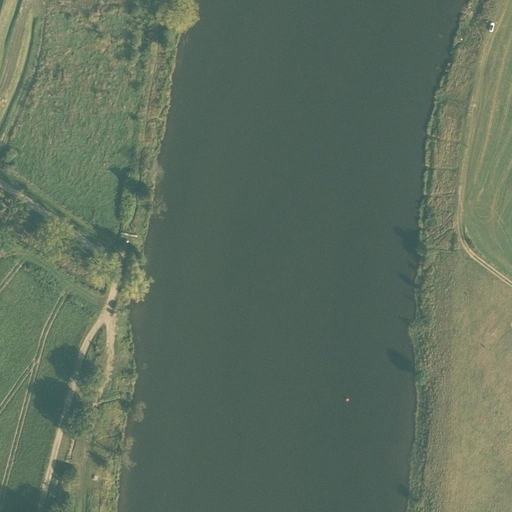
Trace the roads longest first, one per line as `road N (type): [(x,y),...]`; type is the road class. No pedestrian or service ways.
road 1 (track): [(511,286),(463,245),(459,199),(484,57),(506,0)]
road 2 (track): [(119,264),(132,237),(167,0)]
road 3 (track): [(42,511),(86,349),(107,320),(119,264)]
road 4 (track): [(119,264),(0,182)]
